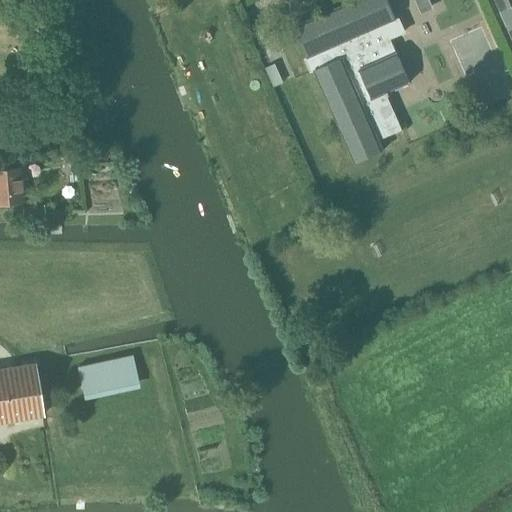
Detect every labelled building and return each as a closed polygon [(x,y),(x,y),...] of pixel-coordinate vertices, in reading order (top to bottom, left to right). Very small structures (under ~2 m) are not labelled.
[(403,34),(388,0),(354,0),(295,26),(356,163),(384,150),(380,140),(403,130),(387,93),(411,83),(391,39),(403,34)] [(416,0),(422,11),(435,6),(432,0),(416,0)] [(496,0),(501,11),(511,6),(511,4),(510,0),(496,0)] [(511,6),(501,11),(510,31),(511,29),(511,6)] [(0,202),(23,200),(20,176),(26,175),(25,157),(13,158),(14,168),(0,169),(0,202)] [(83,162),(76,157),(71,158),(68,162),(68,168),(75,172),(80,172),(83,168),(83,162)] [(25,221),(47,220),(46,205),(24,206),(25,221)] [(134,353),(83,367),(90,393),(141,379),(134,353)] [(35,363),(0,368),(0,422),(44,415),(35,363)]
